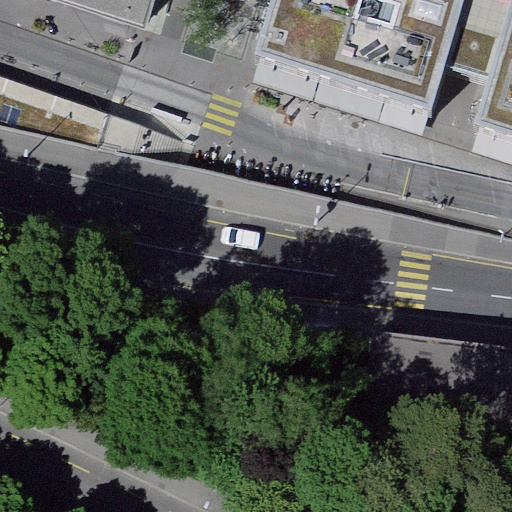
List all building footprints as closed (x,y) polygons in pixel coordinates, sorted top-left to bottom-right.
[(150,0),(72,0),(143,24),(150,0)] [(270,0),(252,65),(428,117),(442,66),(462,0),(270,0)] [(511,0),(462,0),(442,66),(495,82),(511,23),(511,0)] [(511,23),(495,82),(478,135),(511,145),(511,23)] [(183,151),(184,141),(0,78),(0,129),(111,155),(178,169),(183,151)] [(511,363),(376,346),(367,416),(511,434),(511,363)]
